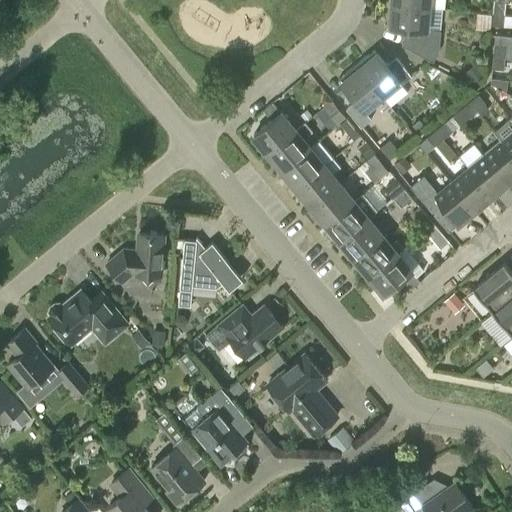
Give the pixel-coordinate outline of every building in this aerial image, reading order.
[(505,2),(493,1),(492,13),(504,14),(505,2)] [(441,31),(426,30),(428,7),(388,3),(386,26),(408,29),(407,34),(401,44),(433,63),(439,52),(441,31)] [(503,26),(504,14),(492,13),(491,25),(503,26)] [(506,35),(495,34),(493,56),(505,57),(506,45),(506,35)] [(387,65),(374,49),(356,64),(381,95),(399,81),(402,84),(411,76),(396,57),(387,65)] [(504,69),(505,57),(493,56),(492,68),(504,69)] [(371,119),(363,110),(381,95),(356,64),(338,79),(355,101),(346,108),(361,127),(371,119)] [(427,64),(421,68),(431,79),(440,70),(427,64)] [(482,75),(474,66),(465,74),(473,83),(482,75)] [(491,79),(491,84),(506,92),(508,80),(491,79)] [(322,97),(322,102),(325,106),(332,100),(326,94),(322,97)] [(478,94),(469,102),(476,111),(486,103),(478,94)] [(345,116),(332,100),(325,106),(324,106),(337,123),(345,116)] [(271,119),(253,134),(268,152),(295,130),(280,112),(272,102),(263,110),(271,119)] [(467,119),(476,111),(469,102),(460,109),(467,119)] [(501,140),(511,153),(511,119),(510,117),(493,131),(501,140)] [(346,119),(340,123),(348,133),(354,128),(346,119)] [(295,130),(268,152),(283,170),(310,147),(303,139),(312,131),(305,122),(295,130)] [(418,122),(411,127),(417,134),(423,128),(418,122)] [(445,122),(435,129),(443,138),(452,131),(445,122)] [(434,146),(443,138),(435,129),(426,137),(434,146)] [(389,139),(379,147),(389,159),(399,151),(389,139)] [(319,140),(310,147),(283,170),(297,187),(324,165),(334,157),(319,140)] [(484,154),(508,183),(511,179),(511,153),(501,140),(484,154)] [(358,148),(366,158),(374,152),(365,142),(358,148)] [(468,168),(491,196),(508,183),(484,154),(468,168)] [(412,165),(404,156),(394,164),(402,174),(412,165)] [(324,165),(297,187),(312,205),(339,183),(331,174),(340,166),(334,158),(324,165)] [(370,167),(379,179),(388,171),(378,159),(370,167)] [(451,182),(475,210),(491,196),(468,168),(451,182)] [(410,186),(448,232),(475,210),(451,182),(437,193),(423,175),(410,186)] [(385,188),(392,197),(403,188),(396,179),(385,188)] [(339,183),(312,205),(326,223),(353,200),(339,183)] [(393,198),(401,207),(412,198),(404,189),(393,198)] [(353,200),(326,223),(341,240),(368,218),(377,210),(363,192),(353,200)] [(423,222),(428,217),(419,206),(414,211),(423,222)] [(368,218),(341,240),(355,258),(382,235),(368,218)] [(448,241),(433,223),(425,230),(440,248),(448,241)] [(131,273),(160,276),(163,235),(139,233),(137,249),(123,248),(106,263),(122,281),(131,273)] [(382,235),(355,258),(370,275),(397,253),(382,235)] [(196,240),(184,239),(178,305),(190,306),(192,284),(216,286),(222,281),(229,290),(243,278),(212,241),(205,247),(196,237),(196,240)] [(420,281),(412,271),(397,253),(370,275),(385,293),(403,278),(411,288),(420,281)] [(473,288),(493,312),(511,295),(511,271),(504,262),(473,288)] [(110,326),(116,333),(128,323),(102,292),(91,301),(81,289),(61,305),(59,302),(54,303),(50,306),(48,311),(50,314),(48,316),(71,343),(91,327),(98,335),(110,326)] [(453,291),(444,299),(452,309),(461,301),(453,291)] [(511,295),(493,312),(511,334),(511,295)] [(231,339),(245,358),(283,327),(264,304),(251,314),(242,303),(205,334),(218,349),(231,339)] [(7,364),(28,388),(54,366),(34,343),(36,342),(24,328),(7,342),(17,355),(7,364)] [(131,335),(142,348),(149,342),(139,329),(131,335)] [(153,329),(152,344),(164,345),(165,330),(153,329)] [(203,345),(196,337),(187,344),(194,353),(203,345)] [(292,407),(314,434),(337,415),(315,388),(326,379),(304,353),(267,384),(289,410),(292,407)] [(475,368),(482,377),(493,368),(486,359),(475,368)] [(76,397),(89,386),(69,361),(55,372),(76,397)] [(198,407),(185,417),(193,426),(192,426),(221,461),(238,462),(244,458),(245,440),(238,431),(241,428),(242,426),(249,420),(221,386),(197,406),(198,407)] [(22,426),(31,418),(13,396),(3,403),(0,399),(0,418),(4,422),(12,415),(22,426)] [(159,416),(154,420),(173,443),(173,444),(175,447),(151,467),(169,488),(166,490),(177,503),(204,480),(191,464),(201,456),(183,435),(158,404),(153,408),(159,416)] [(328,439),(338,453),(353,440),(342,427),(328,439)] [(148,511),(137,497),(146,490),(128,468),(110,483),(121,496),(107,507),(111,511),(148,511)] [(404,511),(462,511),(472,505),(456,482),(450,486),(434,479),(399,503),(404,511)] [(91,511),(80,497),(61,511),(91,511)]
